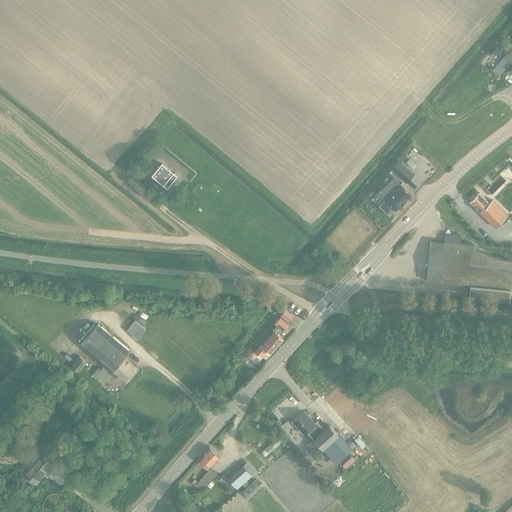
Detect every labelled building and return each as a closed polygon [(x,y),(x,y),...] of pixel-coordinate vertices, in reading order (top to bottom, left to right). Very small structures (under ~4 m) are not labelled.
[(483,62),(481,65),(484,67),(486,64),(492,57),(494,59),(501,51),(497,48),(491,55),(490,55),(483,62)] [(511,57),(507,53),(493,69),(500,76),(511,61),(511,57)] [(407,182),(414,175),(399,161),(393,168),(407,182)] [(167,188),(177,176),(162,163),(152,176),(167,188)] [(411,194),(400,184),(386,199),(396,209),(402,204),(406,200),(411,194)] [(470,202),(496,227),(502,221),(508,215),(493,200),(490,203),(479,193),(470,202)] [(427,281),(441,282),(470,285),(469,298),(510,302),(511,273),(511,260),(503,259),(493,256),(474,248),(475,245),(460,243),(461,235),(445,234),(444,242),(430,241),(427,281)] [(286,309),(281,315),(289,322),(294,316),(286,309)] [(271,336),(263,346),(261,345),(254,352),(262,358),(268,352),(270,354),(284,339),(279,335),(283,330),(284,331),(289,325),(280,317),(275,323),(277,325),(273,330),(272,331),(270,330),(267,333),(271,336)] [(135,321),(127,330),(138,339),(146,329),(135,321)] [(125,382),(136,368),(123,357),(129,350),(98,324),(81,345),(105,365),(101,370),(98,368),(93,374),(102,382),(112,371),(125,382)] [(78,372),(87,362),(80,356),(71,366),(78,372)] [(306,431),(323,449),(336,464),(347,454),(333,440),(338,434),(330,425),(324,430),(316,421),(314,423),(303,411),(293,420),(304,432),(306,431)] [(278,418),(273,423),(277,428),(282,424),(278,418)] [(24,473),(35,483),(52,464),(49,460),(54,455),(44,446),(39,452),(40,454),(24,473)] [(209,451),(198,464),(208,472),(219,460),(209,451)] [(244,464),(227,482),(237,491),(253,472),(244,464)] [(210,471),(195,488),(201,494),(217,477),(210,471)] [(262,488),(254,479),(239,494),(247,502),(262,488)]
